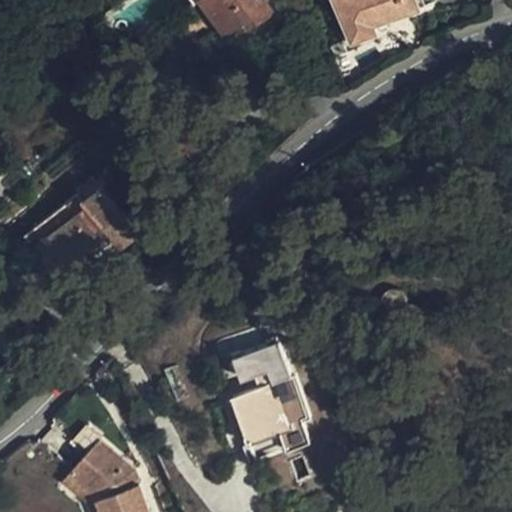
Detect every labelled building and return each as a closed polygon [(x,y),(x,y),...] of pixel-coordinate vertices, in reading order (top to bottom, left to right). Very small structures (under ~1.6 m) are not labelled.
[(272,14),(263,0),(196,0),(202,10),(207,7),(225,35),(246,22),(250,28),(272,14)] [(415,7),(412,0),(339,0),(354,39),(377,31),(374,22),(415,7)] [(14,191),(38,171),(29,160),(4,179),(14,191)] [(82,248),(107,228),(120,243),(137,229),(94,174),(24,230),(34,243),(44,235),(64,261),(77,277),(94,263),(82,248)] [(64,261),(44,235),(34,243),(54,269),(64,261)] [(298,441),(276,377),(233,392),(249,440),(251,439),(256,455),(298,441)] [(150,511),(135,470),(100,438),(71,471),(97,495),(103,511),(150,511)] [(103,511),(97,495),(71,471),(64,479),(89,501),(92,511),(103,511)]
